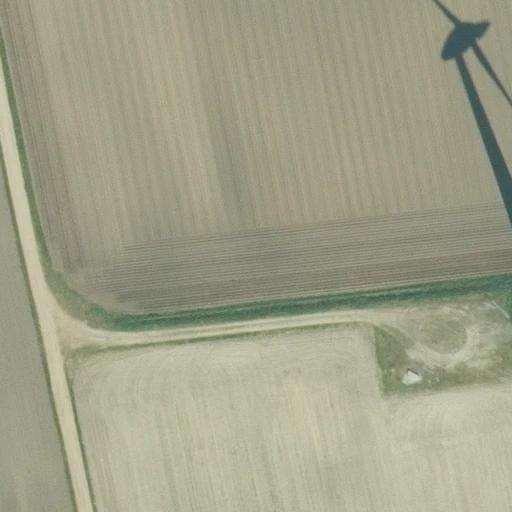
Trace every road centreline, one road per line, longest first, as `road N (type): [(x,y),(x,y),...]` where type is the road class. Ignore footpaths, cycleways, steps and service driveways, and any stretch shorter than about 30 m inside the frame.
road 1 (track): [(0,76),(89,511)]
road 2 (track): [(458,335),(364,315),(55,347)]
